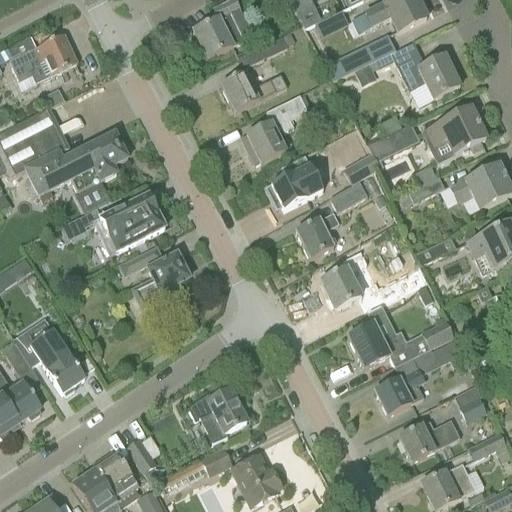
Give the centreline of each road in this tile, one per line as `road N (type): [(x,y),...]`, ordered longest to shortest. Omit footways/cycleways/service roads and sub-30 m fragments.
road 1 (residential): [(0,485),(259,315)]
road 2 (unclassified): [(259,315),(113,43)]
road 3 (unclassified): [(363,511),(259,315)]
road 4 (unclassified): [(511,125),(499,95),(500,18),(490,0)]
